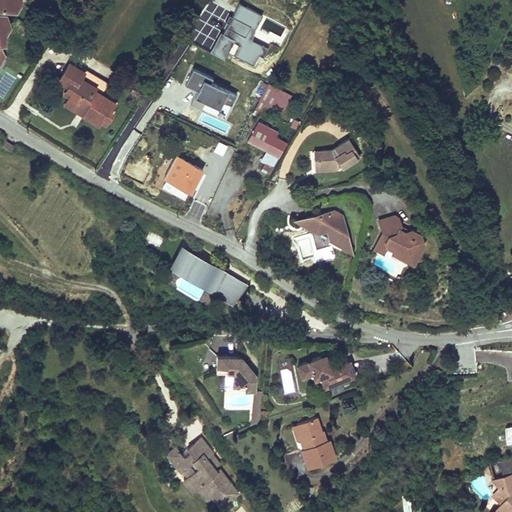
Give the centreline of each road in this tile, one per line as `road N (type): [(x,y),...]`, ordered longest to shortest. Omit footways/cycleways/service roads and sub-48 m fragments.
road 1 (residential): [(491,332),(425,340),(377,333),(0,120)]
road 2 (track): [(130,328),(112,294),(0,257)]
